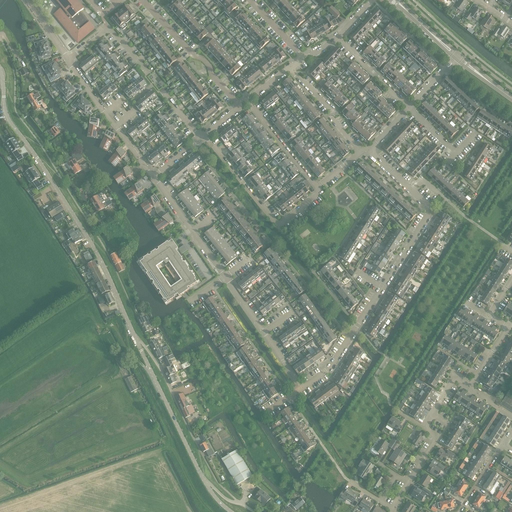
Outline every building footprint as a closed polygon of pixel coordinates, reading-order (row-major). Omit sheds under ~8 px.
[(84,9),(75,0),(56,0),(63,7),(54,14),(78,42),(84,37),(83,36),(85,35),(85,36),(95,28),(81,12),(84,9)] [(172,11),(181,3),(178,0),(172,0),(171,1),(174,3),(173,4),(173,3),(173,4),(172,4),(172,5),(169,7),(169,8),(170,9),(170,10),(171,11),(172,11)] [(229,0),(223,6),(226,10),(227,10),(234,4),(233,3),(231,1),(230,0),(229,0)] [(285,0),(284,0),(277,7),(280,10),(281,11),(289,4),(285,0)] [(450,9),(455,12),(458,9),(462,12),(468,3),(463,0),(460,0),(457,5),(454,3),(450,9)] [(176,15),(184,8),(185,7),(181,3),(172,11),(173,11),(175,14),(176,15)] [(234,4),(227,10),(226,10),(224,12),(230,18),(234,14),(232,12),(233,11),(234,10),(237,7),(236,7),(237,7),(236,6),(236,5),(235,4),(234,4)] [(293,8),(289,4),(281,11),(282,11),(281,11),(282,12),(282,11),(282,12),(282,13),(283,12),(285,15),(293,8)] [(123,11),(131,20),(132,21),(137,17),(133,12),(132,11),(128,6),(127,7),(126,7),(124,9),(124,10),(123,11)] [(88,7),(85,10),(92,19),(96,16),(88,7)] [(285,15),(285,16),(286,16),(286,17),(289,19),(298,11),(294,7),(293,8),(285,15)] [(179,19),(186,12),(186,13),(187,12),(184,8),(176,15),(178,17),(178,18),(179,18),(179,19)] [(473,18),(476,20),(482,12),(476,8),(471,15),(468,13),(465,18),(470,21),(472,19),(473,18)] [(332,15),(334,13),(339,17),(341,15),(334,9),(330,13),(332,15)] [(384,16),(377,10),(374,14),(380,20),(384,16)] [(123,11),(122,12),(122,11),(122,12),(118,15),(126,24),(131,20),(123,11)] [(186,12),(179,19),(182,21),(183,22),(182,22),(183,22),(190,16),(192,14),(189,11),(187,12),(186,13),(186,12)] [(298,11),(289,19),(289,20),(290,21),(293,24),(301,16),(302,15),(298,11)] [(234,14),(230,18),(235,24),(245,15),(242,12),(241,12),(238,14),(238,15),(237,15),(236,16),(234,14)] [(190,16),(183,22),(185,25),(186,26),(194,19),(196,18),(192,14),(190,16)] [(380,20),(374,14),(370,18),(376,24),(380,20)] [(113,19),(117,23),(116,23),(117,23),(118,24),(118,25),(123,31),(128,26),(126,24),(118,15),(113,19)] [(248,19),(247,18),(247,17),(246,16),(245,16),(245,15),(235,24),(239,28),(240,27),(248,19)] [(297,28),(305,21),(301,16),(293,24),(294,25),(296,27),(297,28)] [(325,22),(330,30),(331,29),(331,30),(333,29),(333,28),(334,27),(338,25),(337,24),(337,23),(337,24),(336,23),(336,22),(333,17),(329,19),(325,22)] [(480,26),(482,28),(483,26),(489,30),(495,21),(489,17),(488,19),(485,17),(480,26)] [(376,24),(370,18),(366,22),(372,28),(376,24)] [(186,26),(187,27),(187,28),(188,28),(190,30),(198,23),(194,19),(186,26)] [(240,27),(243,30),(244,30),(251,23),(250,22),(248,19),(240,27)] [(326,32),(327,31),(330,30),(325,22),(324,20),(320,23),(326,32)] [(372,28),(366,22),(362,26),(369,32),(372,28)] [(190,30),(191,31),(193,34),(201,26),(198,23),(190,30)] [(251,23),(244,30),(243,30),(242,31),(246,35),(255,27),(255,26),(254,26),(254,25),(251,23)] [(326,32),(320,23),(316,26),(317,27),(322,35),(324,33),(325,33),(324,33),(325,32),(326,32)] [(396,27),(394,24),(393,25),(391,24),(385,31),(387,33),(385,35),(387,37),(388,35),(389,35),(396,27)] [(141,27),(136,30),(142,37),(143,37),(143,36),(152,30),(149,26),(148,25),(145,28),(145,27),(144,28),(143,28),(143,29),(141,27)] [(193,34),(194,34),(194,35),(197,37),(197,38),(206,29),(202,25),(201,26),(193,34)] [(369,32),(362,26),(359,30),(365,36),(369,32)] [(206,29),(197,38),(200,41),(203,39),(204,39),(203,38),(204,38),(205,38),(204,38),(205,37),(207,39),(211,35),(214,33),(208,27),(206,29)] [(256,28),(255,27),(246,35),(249,39),(258,30),(256,28)] [(317,27),(313,29),(318,37),(319,36),(322,35),(317,27)] [(399,32),(398,30),(399,29),(396,27),(389,35),(393,38),(399,32)] [(497,29),(493,35),(496,37),(498,34),(504,38),(509,31),(503,27),(500,31),(497,29)] [(318,37),(313,29),(312,28),(308,30),(313,40),(314,40),(314,39),(316,38),(317,37),(318,37)] [(152,30),(143,36),(143,37),(147,41),(155,34),(154,33),(152,30)] [(258,30),(249,39),(253,43),(262,34),(260,32),(259,32),(259,31),(258,30)] [(313,40),(308,30),(303,34),(304,35),(303,35),(306,40),(307,40),(308,41),(307,41),(308,42),(308,43),(310,42),(311,41),(311,42),(313,41),(313,40)] [(365,36),(359,30),(355,34),(361,40),(365,36)] [(404,34),(402,32),(401,33),(399,32),(393,38),(396,42),(404,34)] [(158,38),(159,38),(158,38),(158,37),(155,34),(147,41),(145,42),(149,46),(150,45),(159,38),(158,38)] [(262,34),(253,43),(256,46),(265,38),(263,36),(263,35),(262,35),(262,34)] [(361,40),(355,34),(351,38),(357,44),(361,40)] [(407,39),(405,38),(407,36),(404,34),(396,42),(401,46),(407,39)] [(208,50),(209,48),(217,41),(211,35),(207,39),(209,41),(208,42),(207,43),(204,46),(205,46),(208,50)] [(162,43),(162,42),(162,43),(161,42),(161,41),(159,38),(150,45),(154,50),(162,43)] [(256,46),(260,50),(269,42),(268,41),(267,39),(266,39),(266,38),(265,38),(256,46)] [(51,48),(50,45),(48,45),(48,43),(47,43),(46,40),(34,44),(36,49),(39,48),(40,52),(51,48)] [(414,45),(412,44),(413,43),(411,40),(403,48),(407,52),(414,45)] [(110,45),(109,43),(105,46),(101,41),(98,44),(99,47),(96,50),(100,54),(110,45)] [(217,41),(209,48),(208,50),(210,52),(211,53),(217,48),(220,45),(217,41)] [(163,44),(162,43),(163,43),(162,43),(154,50),(157,54),(166,47),(163,44)] [(109,50),(112,48),(110,45),(100,54),(104,59),(111,53),(109,50)] [(220,45),(217,48),(211,53),(214,56),(213,56),(214,56),(214,57),(215,57),(224,49),(220,45)] [(419,48),(416,46),(415,47),(414,45),(407,52),(411,56),(419,48)] [(374,50),(370,46),(363,53),(365,55),(364,56),(366,58),(374,50)] [(166,48),(166,47),(166,48),(166,47),(157,54),(161,59),(169,52),(167,49),(167,48),(167,49),(166,48)] [(40,52),(41,55),(38,56),(40,61),(51,58),(51,55),(50,52),(52,51),(51,48),(40,52)] [(275,53),(281,60),(284,58),(284,57),(285,57),(285,56),(285,55),(284,55),(284,54),(279,48),(274,52),(275,53)] [(344,54),(337,48),(334,52),(340,58),(344,54)] [(421,50),(419,48),(411,56),(415,60),(422,53),(420,51),(421,50)] [(218,61),(227,52),(224,49),(215,57),(217,59),(217,60),(218,60),(218,61)] [(378,54),(374,50),(366,58),(369,61),(370,60),(371,61),(378,54)] [(118,55),(116,52),(113,55),(111,53),(104,59),(108,63),(118,55)] [(173,56),(171,53),(170,53),(170,52),(169,52),(161,59),(165,63),(173,56)] [(218,61),(219,61),(219,62),(222,64),(231,56),(227,52),(218,61)] [(340,58),(334,52),(330,56),(336,62),(340,58)] [(277,63),(278,62),(281,60),(275,53),(272,56),(271,56),(277,63)] [(427,55),(424,53),(423,54),(422,53),(415,60),(419,63),(427,55)] [(382,58),(378,54),(371,61),(373,62),(372,63),(374,66),(382,58)] [(112,68),(119,62),(117,59),(120,57),(118,55),(108,63),(112,68)] [(276,64),(277,63),(277,64),(277,63),(271,56),(272,56),(271,55),(267,58),(273,66),(276,64)] [(429,60),(428,59),(429,58),(427,55),(419,63),(423,67),(429,60)] [(99,63),(93,56),(88,60),(94,67),(99,63)] [(172,65),(172,64),(173,64),(172,64),(173,63),(173,64),(174,63),(177,61),(176,60),(173,56),(165,63),(168,67),(167,68),(169,71),(174,67),(172,65)] [(234,60),(231,56),(222,64),(222,65),(223,66),(225,68),(232,62),(234,60)] [(336,62),(330,56),(326,60),(332,66),(336,62)] [(270,69),(271,68),(271,69),(271,68),(273,66),(267,58),(263,61),(270,69)] [(386,62),(382,58),(374,66),(377,68),(378,67),(379,69),(386,62)] [(94,67),(88,60),(86,62),(85,61),(83,62),(90,70),(94,67)] [(232,62),(225,68),(225,69),(226,69),(226,70),(228,72),(229,72),(235,66),(235,65),(238,63),(234,60),(232,62)] [(332,66),(326,60),(323,64),(322,64),(326,68),(329,70),(332,66)] [(434,63),(432,60),(431,62),(429,60),(423,67),(427,71),(434,63)] [(55,63),(54,64),(53,61),(42,67),(45,72),(47,70),(49,74),(59,68),(57,65),(56,66),(55,63)] [(270,69),(263,61),(259,64),(266,72),(268,70),(269,70),(270,69)] [(90,70),(83,62),(82,63),(82,64),(80,67),(86,74),(90,70)] [(126,64),(124,62),(121,64),(119,62),(112,68),(115,73),(126,64)] [(323,64),(320,62),(316,66),(323,72),(326,68),(322,64),(323,64)] [(187,68),(184,64),(183,63),(180,66),(179,66),(179,67),(178,67),(175,69),(174,67),(169,71),(171,73),(173,71),(177,76),(178,75),(186,68),(187,68)] [(235,65),(235,66),(229,72),(230,73),(232,75),(232,76),(241,67),(238,63),(235,65)] [(437,68),(436,66),(437,65),(434,63),(427,71),(431,75),(437,68)] [(128,66),(126,64),(115,73),(119,77),(127,71),(125,68),(128,66)] [(359,66),(356,64),(355,65),(354,64),(347,70),(351,74),(359,66)] [(393,68),(388,64),(381,72),(383,74),(384,73),(386,75),(393,68)] [(323,72),(316,66),(313,70),(319,76),(323,72)] [(362,71),(360,70),(361,69),(359,66),(351,74),(355,78),(362,71)] [(262,75),(256,67),(252,70),(258,78),(259,78),(260,78),(260,77),(262,75)] [(49,74),(51,77),(48,78),(51,83),(62,77),(60,74),(61,74),(60,72),(61,71),(59,68),(49,74)] [(186,68),(178,75),(182,79),(190,72),(189,71),(186,68)] [(396,72),(393,68),(386,75),(387,76),(386,77),(389,80),(396,72)] [(257,80),(257,79),(258,79),(258,78),(252,70),(248,73),(249,75),(249,74),(255,82),(257,80)] [(319,76),(313,70),(309,74),(315,80),(319,76)] [(367,74),(364,71),(363,72),(362,71),(355,78),(359,82),(367,74)] [(193,77),(194,77),(193,76),(193,75),(192,75),(190,72),(182,79),(185,84),(194,77),(193,77)] [(400,75),(396,72),(389,80),(391,82),(392,81),(394,82),(400,75)] [(255,82),(249,74),(249,75),(245,77),(251,85),(251,84),(251,85),(251,84),(252,84),(252,83),(255,82)] [(370,79),(368,77),(369,76),(367,74),(359,82),(363,86),(370,79)] [(404,79),(400,75),(394,82),(395,84),(394,85),(397,87),(404,79)] [(147,85),(140,77),(136,81),(143,89),(145,88),(144,87),(147,85)] [(195,78),(194,77),(185,84),(189,88),(197,81),(195,78)] [(247,88),(247,87),(250,86),(250,85),(251,85),(245,77),(242,80),(241,80),(247,88)] [(293,83),(289,78),(282,84),(286,88),(293,83)] [(241,79),(236,83),(241,89),(242,90),(243,91),(244,90),(247,88),(241,80),(242,80),(241,79)] [(408,83),(404,79),(397,87),(399,89),(400,88),(402,90),(408,83)] [(451,83),(447,79),(441,85),(446,89),(451,83)] [(66,82),(64,80),(54,88),(58,92),(60,90),(63,93),(71,86),(69,83),(68,84),(66,82)] [(143,89),(136,81),(132,84),(138,92),(141,90),(141,91),(143,89)] [(198,83),(198,82),(198,83),(197,82),(198,82),(197,81),(189,88),(192,92),(201,86),(198,83)] [(117,89),(111,82),(106,85),(113,93),(117,89)] [(333,86),(329,82),(321,90),(324,93),(325,92),(326,93),(333,86)] [(296,87),(293,83),(286,88),(289,92),(296,87)] [(374,87),(372,86),(374,85),(371,83),(363,91),(367,94),(374,87)] [(412,86),(408,83),(402,90),(403,91),(402,92),(405,94),(412,86)] [(455,86),(451,83),(446,89),(449,92),(455,86)] [(138,92),(132,84),(128,88),(135,96),(137,95),(136,94),(138,92)] [(113,93),(106,85),(102,89),(109,97),(111,96),(110,95),(113,93)] [(63,93),(65,96),(63,98),(66,102),(76,94),(74,92),(75,91),(73,89),(74,88),(71,86),(63,93)] [(204,90),(202,87),(201,86),(192,92),(196,97),(204,90)] [(337,90),(333,86),(326,93),(328,94),(326,96),(329,98),(337,90)] [(416,90),(412,86),(405,94),(407,97),(408,96),(410,97),(416,90)] [(459,90),(455,86),(449,92),(453,96),(459,90)] [(300,91),(296,87),(289,92),(293,96),(300,91)] [(379,90),(376,88),(375,89),(374,87),(367,94),(371,98),(379,90)] [(135,96),(128,88),(123,91),(130,99),(132,97),(133,98),(135,96)] [(109,97),(102,89),(98,92),(104,100),(107,98),(108,99),(109,97)] [(200,102),(208,95),(207,94),(206,91),(205,91),(205,90),(204,90),(196,97),(200,102)] [(341,94),(337,90),(329,98),(331,100),(332,99),(334,101),(341,94)] [(380,97),(382,95),(380,94),(381,92),(379,90),(371,98),(369,100),(373,103),(373,104),(380,97)] [(463,94),(459,90),(453,96),(457,100),(463,94)] [(159,99),(152,91),(150,94),(149,93),(147,94),(154,103),(159,99)] [(303,95),(300,91),(293,96),(296,101),(303,95)] [(279,99),(274,92),(269,96),(275,103),(279,99)] [(36,99),(40,97),(38,93),(34,96),(33,94),(27,97),(31,104),(37,101),(36,99)] [(154,103),(147,94),(145,95),(146,96),(144,98),(150,106),(154,103)] [(344,97),(341,94),(334,101),(335,102),(334,103),(337,105),(344,97)] [(467,97),(463,94),(457,100),(461,104),(467,97)] [(306,99),(303,95),(296,101),(300,105),(306,99)] [(275,103),(269,96),(265,99),(271,106),(275,103)] [(87,101),(84,99),(84,100),(81,98),(81,99),(79,97),(71,107),(75,110),(77,108),(80,110),(87,101)] [(349,101),(344,97),(337,105),(339,108),(340,107),(342,108),(349,101)] [(381,98),(380,97),(373,104),(373,103),(373,104),(377,108),(385,100),(382,97),(381,98)] [(471,101),(467,97),(461,104),(465,107),(471,101)] [(150,106),(144,98),(141,100),(140,99),(139,101),(146,109),(150,106)] [(222,108),(223,107),(222,106),(221,105),(222,104),(218,99),(217,100),(216,99),(211,103),(218,111),(222,108)] [(271,106),(265,99),(261,103),(266,110),(271,106)] [(310,104),(306,99),(300,105),(303,109),(310,104)] [(44,108),(47,107),(43,100),(40,101),(40,102),(38,103),(37,101),(31,104),(35,111),(41,108),(40,106),(42,105),(44,108)] [(388,104),(386,103),(387,102),(385,100),(377,108),(381,111),(388,104)] [(81,115),(85,118),(93,108),(91,107),(91,106),(89,104),(90,103),(87,101),(80,110),(83,112),(81,115)] [(146,109),(139,101),(137,102),(138,103),(135,106),(142,113),(146,109)] [(475,105),(471,101),(465,107),(469,111),(475,105)] [(430,105),(426,102),(420,108),(424,112),(430,105)] [(214,114),(215,114),(215,113),(216,113),(218,111),(211,103),(208,106),(208,107),(209,107),(214,114)] [(313,108),(310,104),(303,109),(306,113),(313,108)] [(353,110),(355,108),(351,104),(342,113),(344,114),(343,115),(345,118),(353,110)] [(393,107),(390,105),(389,106),(388,104),(381,111),(385,115),(393,107)] [(434,109),(430,105),(424,112),(428,115),(434,109)] [(473,115),(479,109),(475,105),(469,111),(473,115)] [(211,117),(212,116),(214,114),(209,107),(208,107),(205,110),(211,117)] [(396,112),(394,111),(395,109),(393,107),(385,115),(389,119),(396,112)] [(317,112),(313,108),(306,113),(310,118),(317,112)] [(204,109),(200,112),(201,113),(207,120),(209,118),(210,118),(209,118),(210,117),(211,117),(205,110),(204,109)] [(438,113),(434,109),(428,115),(432,119),(438,113)] [(357,113),(353,110),(345,118),(348,120),(349,119),(350,120),(357,113)] [(486,113),(482,110),(477,118),(482,121),(486,113)] [(313,122),(320,116),(317,112),(310,118),(308,119),(312,123),(313,122)] [(207,120),(201,113),(198,116),(196,117),(199,122),(200,121),(201,122),(200,122),(201,122),(201,123),(202,124),(203,123),(204,123),(204,122),(205,123),(206,121),(207,120)] [(359,119),(361,117),(357,113),(350,120),(352,122),(351,123),(353,125),(359,119)] [(442,117),(438,113),(432,119),(436,123),(442,117)] [(491,116),(486,113),(482,121),(486,124),(491,116)] [(168,116),(167,114),(163,117),(161,114),(154,120),(158,125),(168,116)] [(254,117),(253,116),(252,116),(250,114),(245,117),(243,114),(236,120),(239,123),(242,120),(245,124),(254,117)] [(282,119),(278,115),(271,120),(275,125),(282,119)] [(162,130),(169,124),(167,121),(170,118),(168,116),(158,125),(162,130)] [(495,119),(491,116),(486,124),(491,126),(495,119)] [(256,122),(254,120),(255,119),(254,117),(245,124),(249,128),(256,122)] [(445,120),(442,117),(436,123),(440,126),(445,120)] [(98,128),(99,122),(98,121),(98,120),(91,119),(90,124),(88,135),(96,137),(98,128)] [(151,126),(144,119),(142,121),(141,120),(139,121),(146,130),(151,126)] [(285,123),(282,119),(275,125),(278,129),(285,123)] [(326,123),(322,119),(316,125),(319,129),(326,123)] [(359,119),(353,125),(352,126),(354,128),(353,129),(355,131),(363,123),(359,119)] [(500,122),(495,119),(491,126),(495,129),(500,122)] [(449,124),(445,120),(440,126),(444,130),(449,124)] [(60,125),(57,121),(53,124),(54,126),(55,127),(51,131),(55,137),(60,133),(57,129),(58,128),(57,127),(60,125)] [(146,130),(139,121),(137,123),(138,124),(136,126),(142,133),(146,130)] [(260,125),(259,123),(258,124),(256,122),(249,128),(252,132),(260,125)] [(417,128),(411,122),(407,126),(413,132),(417,128)] [(505,125),(500,122),(495,129),(500,132),(505,125)] [(176,126),(174,123),(171,126),(169,124),(162,130),(165,134),(176,126)] [(288,128),(285,123),(278,129),(282,133),(288,128)] [(329,127),(326,123),(319,129),(317,131),(320,135),(322,133),(329,127)] [(367,127),(363,123),(355,131),(358,133),(359,132),(360,134),(367,127)] [(453,128),(449,124),(444,130),(447,134),(453,128)] [(263,130),(261,128),(262,127),(260,125),(252,132),(255,136),(263,130)] [(509,128),(505,125),(500,132),(504,135),(509,128)] [(142,133),(136,126),(133,128),(133,127),(131,128),(138,137),(142,133)] [(169,139),(177,133),(175,130),(178,128),(176,126),(165,134),(169,139)] [(238,133),(232,126),(227,129),(234,137),(238,133)] [(413,132),(407,126),(403,130),(409,136),(413,132)] [(333,132),(329,127),(322,133),(326,137),(333,132)] [(370,130),(367,127),(360,134),(362,135),(360,136),(363,138),(370,130)] [(138,137),(131,128),(129,130),(130,131),(127,133),(134,140),(138,137)] [(292,132),(288,128),(282,133),(285,137),(292,132)] [(376,132),(372,128),(370,130),(363,138),(365,141),(366,140),(368,141),(376,132)] [(457,132),(453,128),(447,134),(452,138),(457,132)] [(234,137),(227,129),(225,131),(224,130),(222,132),(229,140),(234,137)] [(258,140),(267,133),(266,131),(264,132),(263,130),(255,136),(258,140)] [(409,136),(403,130),(399,134),(406,140),(409,136)] [(112,142),(115,136),(114,136),(113,135),(114,135),(107,132),(105,136),(101,147),(108,150),(112,142)] [(229,140),(222,132),(221,133),(222,134),(219,136),(225,144),(229,140)] [(295,136),(292,132),(285,137),(289,142),(295,136)] [(336,136),(333,132),(326,137),(329,141),(336,136)] [(183,135),(182,133),(179,135),(177,133),(169,139),(173,144),(183,135)] [(269,138),(267,136),(268,135),(267,133),(258,140),(261,144),(269,138)] [(406,140),(399,134),(396,138),(402,144),(406,140)] [(185,137),(183,135),(173,144),(177,148),(184,142),(182,140),(185,137)] [(340,140),(336,136),(329,141),(333,146),(340,140)] [(301,143),(304,141),(300,137),(298,139),(291,144),(294,149),(301,143)] [(265,148),(273,141),(272,139),(271,140),(269,138),(261,144),(265,148)] [(402,144),(396,138),(392,142),(398,147),(402,144)] [(6,144),(7,144),(13,153),(13,154),(17,160),(18,162),(19,162),(24,159),(21,155),(20,156),(17,151),(20,149),(20,148),(20,149),(14,139),(6,144)] [(343,144),(340,140),(333,146),(336,150),(343,144)] [(276,146),(274,144),(275,143),(273,141),(265,148),(268,152),(276,146)] [(398,147),(392,142),(388,146),(394,151),(398,147)] [(305,147),(301,143),(294,149),(298,153),(305,147)] [(346,149),(343,144),(336,150),(340,154),(346,149)] [(440,150),(434,144),(430,148),(436,154),(440,150)] [(489,154),(492,149),(485,144),(482,149),(489,154)] [(170,152),(164,145),(160,148),(167,157),(168,155),(168,154),(170,152)] [(268,152),(271,156),(277,151),(280,149),(278,147),(277,148),(276,146),(268,152)] [(307,146),(305,147),(298,153),(301,157),(308,152),(310,150),(307,146)] [(394,151),(388,146),(384,150),(391,155),(394,151)] [(123,158),(126,163),(130,160),(126,155),(126,154),(125,153),(120,148),(117,152),(110,161),(116,166),(122,159),(123,158)] [(167,157),(160,148),(155,151),(162,159),(164,157),(165,158),(167,157)] [(436,154),(430,148),(426,152),(433,158),(436,154)] [(239,154),(236,149),(228,156),(230,158),(229,159),(231,161),(239,154)] [(350,153),(346,149),(340,154),(343,158),(350,153)] [(489,154),(482,149),(479,154),(486,158),(489,154)] [(162,159),(155,151),(151,155),(158,164),(160,162),(159,161),(162,159)] [(77,162),(83,159),(78,152),(72,156),(75,160),(68,164),(71,169),(79,165),(77,162)] [(311,156),(308,152),(301,157),(305,161),(311,156)] [(433,158),(426,152),(423,156),(429,162),(433,158)] [(203,162),(197,155),(195,157),(192,153),(190,155),(199,166),(203,162)] [(286,158),(284,156),(285,155),(283,153),(275,160),(278,165),(286,158)] [(235,164),(243,158),(239,154),(231,161),(232,162),(233,162),(235,164)] [(486,158),(479,154),(476,158),(483,163),(486,158)] [(158,164),(151,155),(147,158),(153,166),(156,164),(156,165),(158,164)] [(199,166),(190,155),(188,157),(190,160),(188,162),(194,170),(199,166)] [(315,160),(311,156),(305,161),(308,166),(315,160)] [(429,162),(423,156),(419,160),(425,166),(429,162)] [(246,162),(243,158),(235,164),(237,167),(236,167),(238,169),(246,162)] [(281,168),(290,161),(289,160),(287,161),(286,158),(278,165),(281,168)] [(483,163),(476,158),(473,163),(481,167),(483,163)] [(318,164),(315,160),(308,166),(311,170),(318,164)] [(425,166),(419,160),(415,164),(421,169),(425,166)] [(188,162),(185,164),(183,161),(181,163),(189,173),(194,170),(188,162)] [(292,166),(290,164),(291,163),(290,161),(281,168),(284,172),(292,166)] [(250,166),(246,162),(238,169),(239,171),(240,170),(242,173),(250,166)] [(189,173),(181,163),(178,165),(181,168),(179,170),(185,177),(189,173)] [(365,167),(361,163),(355,170),(359,173),(365,167)] [(481,167),(473,163),(470,167),(478,172),(481,167)] [(83,166),(82,165),(81,165),(80,164),(79,165),(71,169),(75,175),(82,171),(83,170),(85,174),(90,171),(85,164),(83,166)] [(322,168),(318,164),(311,170),(315,174),(322,168)] [(421,169),(415,164),(411,167),(418,173),(421,169)] [(253,171),(250,166),(242,173),(244,175),(243,176),(245,178),(253,171)] [(296,169),(295,168),(294,168),(292,166),(284,172),(288,176),(296,169)] [(135,179),(132,175),(131,173),(132,173),(128,167),(124,170),(115,177),(120,183),(127,178),(127,179),(128,178),(131,182),(135,179)] [(369,170),(365,167),(359,173),(363,177),(369,170)] [(418,173),(411,167),(408,172),(414,177),(418,173)] [(478,172),(470,167),(468,172),(475,176),(478,172)] [(34,168),(33,168),(26,173),(33,183),(32,183),(33,183),(36,187),(38,191),(39,191),(44,187),(44,188),(44,187),(42,184),(41,184),(42,184),(41,185),(37,180),(40,178),(37,175),(38,174),(36,172),(33,168),(34,168)] [(325,173),(322,168),(315,174),(318,178),(325,173)] [(438,172),(434,168),(428,174),(432,178),(438,172)] [(179,170),(176,172),(174,169),(171,170),(180,181),(185,177),(179,170)] [(299,174),(297,172),(298,171),(296,169),(288,176),(291,181),(299,174)] [(180,181),(171,170),(169,172),(172,175),(169,177),(170,179),(168,181),(173,187),(180,181)] [(211,177),(210,175),(212,173),(210,170),(199,179),(202,184),(211,177)] [(373,174),(369,170),(363,177),(367,181),(373,174)] [(442,176),(438,172),(432,178),(436,182),(442,176)] [(475,176),(468,172),(465,176),(472,181),(475,176)] [(377,178),(373,174),(367,181),(371,185),(377,178)] [(260,179),(257,175),(248,182),(250,184),(251,183),(252,185),(260,179)] [(217,179),(215,176),(213,178),(211,177),(202,184),(206,188),(217,179)] [(446,179),(442,176),(436,182),(440,186),(446,179)] [(381,181),(377,178),(371,185),(374,188),(381,181)] [(218,185),(217,183),(219,181),(217,179),(206,188),(209,192),(218,185)] [(263,183),(260,179),(252,185),(254,187),(253,188),(255,190),(263,183)] [(450,183),(446,179),(440,186),(444,189),(450,183)] [(307,189),(310,187),(305,181),(302,183),(301,183),(298,186),(299,188),(306,196),(308,195),(306,193),(309,191),(307,189)] [(385,185),(381,181),(374,188),(378,192),(385,185)] [(143,191),(143,189),(139,183),(135,186),(126,193),(131,199),(138,194),(138,195),(143,191)] [(267,187),(263,183),(255,190),(256,192),(257,191),(259,193),(267,187)] [(453,187),(450,183),(444,189),(448,193),(453,187)] [(224,187),(222,185),(220,187),(218,185),(209,192),(213,196),(224,187)] [(389,189),(385,185),(378,192),(382,196),(389,189)] [(226,190),(224,187),(213,196),(216,201),(225,194),(224,192),(226,190)] [(270,191),(267,187),(259,193),(261,195),(260,196),(261,198),(270,191)] [(457,191),(453,187),(448,193),(451,197),(457,191)] [(306,196),(299,188),(295,191),(300,198),(303,196),(305,198),(306,196)] [(190,193),(187,189),(175,198),(177,201),(180,199),(181,201),(190,193)] [(393,193),(389,189),(382,196),(386,199),(393,193)] [(273,195),(270,191),(261,198),(262,200),(263,199),(265,201),(273,195)] [(300,198),(295,191),(291,195),(298,203),(299,202),(298,200),(300,198)] [(461,194),(457,191),(451,197),(455,201),(461,194)] [(194,198),(190,193),(181,201),(183,202),(180,205),(182,207),(194,198)] [(397,196),(393,193),(386,199),(390,203),(397,196)] [(101,194),(90,200),(94,206),(101,202),(104,200),(102,197),(101,194)] [(465,198),(461,194),(455,201),(459,204),(465,198)] [(298,203),(291,195),(287,198),(292,205),(295,203),(296,204),(298,203)] [(159,202),(155,196),(151,199),(142,205),(147,212),(154,207),(157,214),(163,209),(159,203),(159,202)] [(401,200),(397,196),(390,203),(394,207),(401,200)] [(197,202),(194,198),(182,207),(184,209),(187,207),(188,209),(197,202)] [(292,205),(287,198),(282,201),(289,210),(291,209),(289,207),(292,205)] [(469,202),(465,198),(459,204),(463,208),(469,202)] [(228,204),(225,200),(218,206),(221,210),(228,204)] [(404,204),(401,200),(394,207),(398,211),(404,204)] [(289,210),(282,201),(278,205),(277,203),(274,206),(279,212),(282,210),(284,212),(286,209),(288,211),(289,210)] [(49,220),(65,211),(59,202),(44,212),(49,220)] [(94,206),(98,212),(108,206),(106,203),(103,205),(101,202),(94,206)] [(201,206),(197,202),(188,209),(190,211),(187,213),(189,215),(201,206)] [(232,208),(228,204),(221,210),(225,214),(232,208)] [(408,208),(404,204),(398,211),(402,214),(408,208)] [(369,209),(368,211),(377,216),(380,212),(382,210),(377,205),(375,208),(373,207),(371,210),(369,209)] [(204,210),(201,206),(189,215),(191,218),(194,216),(195,218),(204,210)] [(235,213),(232,208),(225,214),(228,218),(235,213)] [(412,211),(408,208),(402,214),(406,218),(412,211)] [(173,222),(169,216),(168,215),(163,209),(157,214),(163,219),(155,224),(160,231),(169,224),(169,225),(173,222)] [(377,216),(368,211),(367,212),(369,213),(367,216),(374,221),(377,216)] [(416,215),(412,211),(406,218),(410,222),(416,215)] [(441,219),(447,223),(450,219),(451,220),(452,219),(440,211),(439,214),(441,215),(442,215),(443,215),(441,219)] [(239,217),(235,213),(228,218),(231,223),(239,217)] [(374,221),(367,216),(365,219),(363,218),(363,220),(371,225),(374,221)] [(242,221),(239,217),(231,223),(235,227),(242,221)] [(447,223),(441,219),(439,222),(438,221),(438,220),(436,219),(434,221),(445,228),(446,227),(445,227),(447,223)] [(371,225),(363,220),(362,221),(363,222),(361,225),(368,230),(371,225)] [(246,225),(242,221),(235,227),(238,231),(246,225)] [(445,228),(434,221),(433,223),(435,225),(436,224),(437,225),(434,228),(441,233),(444,229),(445,229),(445,228)] [(249,229),(246,225),(238,231),(242,235),(249,229)] [(368,230),(361,225),(359,228),(358,227),(357,229),(365,234),(368,230)] [(217,231),(214,227),(205,234),(206,236),(204,238),(206,241),(217,231)] [(441,233),(434,228),(432,231),(431,230),(429,229),(428,231),(440,239),(439,238),(440,237),(439,236),(441,233)] [(252,234),(249,229),(242,235),(245,240),(252,234)] [(365,234),(357,229),(356,230),(358,231),(356,235),(362,239),(365,234)] [(405,238),(403,237),(405,234),(398,229),(395,234),(404,240),(405,238)] [(69,233),(66,235),(69,240),(72,238),(80,234),(78,230),(75,232),(74,230),(69,233)] [(221,236),(217,231),(206,241),(208,243),(210,241),(212,243),(221,236)] [(440,239),(428,231),(427,233),(428,234),(430,234),(428,238),(435,242),(437,243),(440,239)] [(69,240),(64,243),(71,254),(73,253),(69,246),(70,243),(73,241),(75,244),(81,241),(80,239),(82,237),(80,234),(72,238),(69,240)] [(256,238),(252,234),(245,240),(248,244),(256,238)] [(404,240),(395,234),(392,239),(399,243),(401,240),(403,241),(404,240)] [(362,239),(356,235),(354,238),(352,237),(351,238),(359,244),(362,239)] [(224,240),(221,236),(212,243),(213,245),(210,247),(212,249),(224,240)] [(259,242),(256,238),(248,244),(252,248),(259,242)] [(359,244),(351,238),(350,240),(352,241),(350,244),(357,248),(359,244)] [(435,242),(428,238),(426,241),(425,241),(425,240),(423,238),(422,240),(433,247),(434,247),(433,246),(435,242)] [(399,243),(392,239),(389,243),(398,249),(399,247),(397,246),(399,243)] [(189,268),(178,275),(182,281),(171,288),(157,267),(167,260),(168,261),(170,263),(169,263),(178,275),(189,268),(185,262),(184,263),(182,260),(183,260),(176,250),(178,249),(172,240),(171,240),(140,261),(148,273),(147,274),(152,281),(152,280),(154,283),(153,284),(158,291),(159,290),(161,293),(160,293),(165,300),(166,300),(168,303),(175,297),(178,294),(180,296),(189,290),(188,289),(197,283),(195,280),(196,279),(189,268)] [(227,244),(224,240),(212,249),(214,251),(217,249),(218,251),(227,244)] [(433,247),(422,240),(420,242),(422,244),(423,246),(422,247),(429,252),(432,253),(435,249),(433,247)] [(263,246),(259,242),(252,248),(255,252),(263,246)] [(398,249),(389,243),(386,248),(393,252),(395,249),(397,250),(398,249)] [(231,248),(227,244),(218,251),(220,253),(217,255),(219,257),(231,248)] [(357,248),(350,244),(348,247),(346,246),(345,247),(354,253),(357,248)] [(354,253),(345,247),(344,249),(346,250),(344,253),(351,257),(354,253)] [(429,252),(422,247),(421,249),(419,248),(419,249),(417,248),(416,250),(427,257),(427,256),(429,252)] [(234,252),(231,248),(219,257),(221,260),(224,258),(225,260),(234,252)] [(274,253),(271,248),(264,254),(263,255),(267,259),(266,259),(274,253)] [(393,252),(386,248),(383,252),(392,258),(393,256),(391,255),(393,252)] [(88,251),(83,254),(84,256),(87,262),(93,259),(89,253),(88,251)] [(125,270),(118,256),(121,255),(120,252),(111,256),(119,273),(125,270)] [(225,260),(227,261),(224,263),(226,266),(238,257),(234,252),(225,260)] [(392,258),(383,252),(381,257),(387,261),(389,258),(391,259),(392,258)] [(427,260),(415,252),(413,254),(415,255),(416,255),(417,256),(415,259),(422,263),(424,265),(427,260)] [(278,257),(274,253),(266,259),(270,263),(271,262),(278,257)] [(351,257),(344,253),(342,256),(340,255),(339,256),(348,262),(351,257)] [(281,261),(278,257),(271,262),(275,266),(281,261)] [(387,261),(381,257),(378,261),(386,267),(387,265),(386,264),(387,261)] [(419,269),(421,270),(424,265),(422,263),(415,259),(413,262),(412,262),(412,261),(410,259),(408,262),(419,269)] [(511,266),(511,262),(506,259),(503,264),(511,269),(511,268),(511,266)] [(284,265),(281,261),(275,266),(278,271),(284,265)] [(386,267),(378,261),(375,266),(382,270),(384,267),(385,268),(386,267)] [(97,267),(95,262),(87,266),(90,271),(97,267)] [(419,269),(408,262),(407,264),(409,265),(410,265),(411,265),(409,269),(415,273),(418,269),(419,270),(419,269)] [(511,269),(503,264),(500,269),(508,273),(509,271),(510,271),(511,269)] [(288,270),(284,265),(278,271),(281,275),(288,270)] [(331,270),(327,266),(319,272),(320,274),(322,272),(324,275),(331,270)] [(382,270),(375,266),(372,271),(380,276),(381,275),(380,273),(382,270)] [(90,271),(92,275),(100,271),(97,267),(90,271)] [(265,274),(260,267),(255,271),(260,277),(265,274)] [(415,273),(409,269),(406,272),(406,271),(405,270),(403,269),(402,271),(413,278),(414,277),(413,277),(415,273)] [(508,273),(500,269),(498,273),(506,278),(507,276),(506,276),(508,273)] [(291,274),(288,270),(281,275),(285,279),(291,274)] [(334,274),(331,270),(324,275),(327,278),(325,279),(326,281),(334,274)] [(102,276),(100,271),(92,275),(95,280),(102,276)] [(260,277),(255,271),(251,274),(256,281),(260,277)] [(413,278),(402,271),(401,273),(403,275),(404,274),(405,275),(402,278),(411,284),(409,282),(412,279),(413,279),(413,278)] [(506,278),(498,273),(495,278),(502,282),(503,280),(504,280),(506,278)] [(256,281),(251,274),(247,278),(252,284),(256,281)] [(295,278),(291,274),(285,279),(288,283),(295,278)] [(338,278),(334,274),(326,281),(327,282),(329,281),(331,284),(338,278)] [(105,281),(102,276),(95,280),(97,285),(105,281)] [(252,284),(247,278),(243,281),(249,289),(248,287),(252,284)] [(298,282),(295,278),(288,283),(292,288),(298,282)] [(341,283),(338,278),(331,284),(333,286),(332,288),(333,289),(341,283)] [(411,284),(402,278),(400,281),(399,280),(397,279),(396,281),(408,289),(411,284)] [(502,282),(495,278),(492,283),(500,288),(501,286),(500,285),(502,282)] [(97,285),(99,290),(107,286),(105,281),(97,285)] [(249,289),(243,281),(238,285),(243,291),(245,293),(249,289)] [(408,289),(396,281),(395,283),(397,284),(398,284),(396,288),(405,293),(408,289)] [(301,287),(298,282),(292,288),(295,292),(301,287)] [(338,292),(344,287),(341,283),(333,289),(334,290),(336,289),(338,292)] [(500,288),(492,283),(489,287),(496,292),(497,289),(499,290),(500,288)] [(99,290),(102,295),(110,291),(107,286),(99,290)] [(305,291),(301,287),(295,292),(298,296),(305,291)] [(340,297),(348,291),(344,287),(338,292),(340,295),(339,296),(340,297)] [(496,292),(489,287),(486,292),(494,297),(495,295),(494,294),(496,292)] [(405,293),(396,288),(394,291),(393,291),(393,289),(391,288),(390,291),(401,298),(402,298),(405,293)] [(351,295),(348,291),(340,297),(341,299),(342,298),(345,300),(351,295)] [(285,299),(280,292),(275,296),(280,302),(285,299)] [(400,299),(389,292),(387,295),(389,296),(390,296),(391,296),(389,299),(396,304),(398,300),(399,300),(400,299)] [(494,297),(486,292),(483,296),(490,301),(492,298),(493,299),(494,297)] [(105,296),(109,305),(115,302),(111,294),(105,296)] [(215,298),(217,297),(215,295),(203,303),(206,308),(215,302),(213,299),(214,298),(215,298)] [(309,299),(305,295),(299,299),(302,304),(309,299)] [(354,299),(351,295),(345,300),(347,303),(345,305),(346,306),(354,299)] [(98,299),(97,300),(99,305),(101,304),(101,305),(106,303),(103,298),(102,296),(98,298),(98,299)] [(280,302),(275,296),(273,298),(271,296),(270,297),(276,306),(280,302)] [(490,301),(483,296),(480,301),(488,306),(489,304),(488,303),(490,301)] [(276,306),(270,297),(265,301),(267,303),(272,309),(276,306)] [(305,308),(312,304),(309,299),(302,304),(305,308)] [(358,304),(354,299),(346,306),(348,307),(349,306),(352,309),(358,304)] [(396,304),(389,299),(387,303),(386,302),(386,301),(384,300),(382,302),(393,309),(394,308),(393,308),(396,304)] [(211,312),(222,304),(221,302),(219,304),(218,305),(215,302),(206,308),(209,313),(211,312)] [(393,309),(382,302),(381,304),(383,305),(384,305),(385,306),(383,309),(389,313),(392,309),(393,310),(393,309)] [(272,309),(267,303),(263,306),(268,312),(272,309)] [(222,311),(220,308),(221,308),(223,306),(222,304),(211,312),(212,313),(213,312),(215,316),(222,311)] [(263,306),(261,304),(259,305),(261,308),(258,310),(264,316),(268,312),(263,306)] [(315,308),(312,304),(305,308),(308,313),(315,308)] [(511,308),(511,305),(508,304),(503,312),(505,314),(506,313),(508,314),(511,308)] [(311,317),(318,312),(315,308),(308,313),(311,317)] [(389,313),(383,309),(380,312),(380,311),(377,309),(376,312),(388,319),(387,319),(388,318),(387,317),(389,313)] [(468,310),(466,309),(464,312),(461,310),(456,318),(461,321),(468,310)] [(470,316),(468,315),(470,311),(468,310),(461,321),(466,324),(470,316)] [(228,314),(227,312),(225,313),(225,314),(224,315),(222,311),(215,316),(218,320),(217,320),(218,321),(228,314)] [(321,317),(318,312),(311,317),(314,322),(321,317)] [(388,319),(376,312),(375,314),(377,315),(378,315),(379,315),(376,319),(386,324),(388,320),(388,319)] [(144,320),(143,317),(144,317),(143,314),(140,315),(140,317),(138,318),(141,325),(149,322),(148,319),(144,320)] [(228,314),(218,321),(218,322),(219,321),(222,325),(228,321),(227,319),(229,318),(228,317),(230,316),(228,314)] [(477,316),(475,314),(473,318),(470,316),(466,324),(470,327),(477,316)] [(479,322),(477,320),(479,317),(477,316),(470,327),(475,329),(479,322)] [(324,321),(321,317),(314,322),(317,326),(324,321)] [(386,324),(376,319),(374,322),(374,321),(373,320),(371,319),(370,321),(381,328),(382,329),(386,324)] [(486,322),(484,320),(482,324),(479,322),(475,329),(479,332),(486,322)] [(147,327),(152,324),(150,321),(149,322),(141,325),(145,333),(147,332),(148,334),(151,332),(150,329),(149,330),(147,327)] [(231,324),(228,321),(222,325),(224,329),(224,330),(224,331),(235,323),(234,321),(232,323),(231,324)] [(327,326),(324,321),(317,326),(316,327),(319,332),(327,326)] [(370,328),(377,333),(379,334),(382,329),(381,328),(370,321),(369,323),(371,325),(372,324),(372,325),(370,328)] [(489,328),(486,326),(488,323),(486,322),(479,332),(484,335),(489,328)] [(226,337),(235,330),(233,327),(234,327),(236,325),(235,323),(224,331),(225,332),(226,331),(228,335),(226,336),(226,337)] [(306,330),(302,323),(297,326),(303,335),(308,332),(306,330)] [(303,335),(297,326),(293,329),(299,338),(303,335)] [(330,330),(327,326),(319,332),(322,336),(324,335),(330,330)] [(495,327),(493,326),(491,329),(489,328),(484,335),(488,338),(495,327)] [(498,334),(495,332),(497,329),(495,327),(488,338),(493,341),(498,334)] [(365,329),(364,331),(375,338),(375,337),(377,333),(370,328),(369,331),(367,330),(365,329)] [(299,338),(293,329),(288,332),(294,341),(299,338)] [(241,333),(240,331),(238,332),(238,333),(237,334),(235,330),(226,337),(229,341),(241,333)] [(333,335),(330,330),(324,335),(327,340),(333,335)] [(294,341),(288,332),(284,335),(290,344),(294,341)] [(241,340),(239,337),(240,336),(241,336),(243,335),(241,333),(229,341),(232,346),(233,346),(241,340)] [(290,344),(284,335),(279,339),(284,345),(283,346),(284,348),(290,344)] [(333,335),(327,340),(330,344),(331,346),(333,344),(332,343),(337,339),(333,335)] [(450,338),(446,335),(440,344),(442,345),(443,344),(446,345),(450,338)] [(455,341),(450,338),(446,345),(448,347),(447,348),(449,349),(455,341)] [(162,349),(157,340),(155,341),(155,343),(151,345),(155,352),(162,349)] [(236,351),(248,342),(246,340),(244,341),(244,342),(243,343),(241,340),(233,346),(236,351)] [(459,344),(455,341),(449,349),(451,351),(452,349),(455,351),(459,344)] [(464,347),(459,344),(455,351),(457,353),(457,354),(459,355),(464,347)] [(238,352),(236,353),(240,358),(242,356),(249,352),(247,350),(248,349),(248,348),(250,347),(249,345),(238,352)] [(357,349),(354,347),(352,349),(354,350),(355,350),(356,351),(354,354),(361,358),(363,354),(364,355),(365,354),(361,352),(362,350),(358,347),(357,349)] [(469,350),(464,347),(459,355),(461,356),(461,355),(464,357),(469,350)] [(165,356),(162,349),(155,352),(158,359),(163,357),(165,356)] [(325,356),(320,349),(315,352),(320,359),(325,356)] [(473,352),(469,350),(464,357),(466,359),(466,360),(468,361),(473,352)] [(243,363),(255,354),(254,352),(252,354),(252,355),(251,355),(249,352),(242,356),(240,358),(243,363)] [(320,359),(315,352),(311,355),(316,362),(320,359)] [(478,355),(473,352),(468,361),(469,362),(470,361),(473,363),(478,355)] [(511,358),(511,356),(506,352),(504,355),(503,354),(501,356),(510,361),(511,358)] [(246,367),(255,361),(253,358),(254,358),(255,358),(257,356),(255,354),(243,363),(246,367)] [(361,358),(354,354),(352,357),(351,357),(351,356),(349,354),(347,356),(360,364),(359,363),(358,362),(361,358)] [(316,362),(311,355),(307,359),(311,365),(316,362)] [(360,364),(347,356),(346,359),(348,360),(349,360),(350,360),(348,363),(357,369),(360,364)] [(454,361),(446,356),(443,360),(450,365),(451,362),(452,363),(454,361)] [(510,361),(501,356),(500,358),(501,359),(500,361),(500,362),(506,365),(506,366),(507,366),(510,361)] [(311,365),(307,359),(302,362),(307,368),(311,365)] [(450,365),(443,360),(440,365),(448,370),(449,368),(448,367),(450,365)] [(262,364),(260,362),(258,363),(258,364),(257,365),(255,361),(246,367),(250,372),(251,371),(262,364)] [(503,370),(506,372),(509,367),(507,366),(506,366),(506,365),(500,362),(500,361),(499,361),(497,363),(496,363),(494,365),(503,370)] [(298,365),(296,362),(291,366),(298,375),(302,371),(298,365)] [(307,368),(302,362),(298,365),(302,371),(307,368)] [(357,369),(348,363),(346,367),(345,366),(345,365),(343,364),(341,366),(354,374),(357,369)] [(262,371),(259,367),(260,367),(261,367),(263,366),(262,364),(251,371),(251,372),(252,371),(255,375),(262,371)] [(172,375),(174,374),(177,373),(173,365),(168,368),(164,370),(167,377),(172,375)] [(448,370),(440,365),(437,370),(444,374),(445,371),(447,372),(448,370)] [(503,370),(494,365),(493,367),(494,367),(493,370),(500,375),(503,370)] [(354,374),(341,366),(340,368),(342,370),(343,369),(344,370),(342,373),(350,379),(354,374)] [(444,374),(437,370),(434,374),(442,379),(443,377),(442,377),(444,374)] [(500,375),(493,370),(491,373),(490,372),(489,374),(497,379),(500,375)] [(264,374),(262,371),(255,375),(258,379),(257,380),(268,373),(267,371),(265,372),(265,373),(264,374)] [(261,385),(268,380),(266,377),(267,376),(268,377),(270,375),(268,373),(257,380),(258,381),(259,381),(261,385)] [(342,373),(339,376),(338,375),(336,374),(335,376),(348,384),(347,383),(350,379),(342,373)] [(175,379),(176,378),(174,374),(172,375),(167,377),(171,385),(175,383),(175,382),(177,382),(175,379)] [(442,379),(434,374),(431,379),(438,383),(440,381),(441,381),(442,379)] [(497,379),(489,374),(487,376),(488,376),(487,379),(494,384),(497,379)] [(335,376),(334,378),(336,379),(337,379),(335,383),(345,389),(348,384),(335,376)] [(131,392),(138,389),(131,377),(125,380),(131,392)] [(438,383),(431,379),(428,383),(436,389),(437,387),(436,386),(438,383)] [(494,384),(487,379),(485,382),(484,381),(483,383),(485,384),(483,387),(488,391),(490,388),(491,389),(494,384)] [(275,382),(273,380),(271,382),(271,383),(270,383),(268,380),(261,385),(264,388),(263,389),(264,390),(275,382)] [(274,389),(272,386),(273,386),(274,386),(276,384),(275,382),(264,390),(263,391),(266,395),(274,389)] [(331,386),(329,383),(326,384),(336,396),(340,393),(334,384),(331,386)] [(336,396),(326,384),(324,386),(326,388),(327,388),(327,389),(324,391),(329,397),(331,400),(336,396)] [(437,397),(434,395),(435,392),(428,388),(425,392),(436,399),(437,397)] [(269,400),(281,392),(280,390),(278,391),(277,392),(277,393),(274,389),(266,395),(269,400)] [(324,391),(321,393),(321,392),(319,390),(317,391),(325,402),(326,401),(325,400),(329,397),(324,391)] [(465,392),(463,390),(461,394),(458,392),(453,400),(458,403),(465,392)] [(325,402),(317,391),(315,393),(317,395),(316,395),(317,397),(315,398),(320,404),(324,402),(325,402)] [(436,399),(425,392),(422,397),(429,402),(431,399),(434,401),(436,399)] [(467,398),(465,396),(467,393),(465,392),(458,403),(463,406),(467,398)] [(188,404),(183,394),(176,397),(181,407),(188,404)] [(474,398),(472,396),(470,400),(467,398),(463,406),(467,408),(474,398)] [(511,412),(511,399),(506,396),(500,405),(511,412)] [(312,398),(310,397),(308,398),(315,408),(314,409),(316,411),(318,410),(316,407),(320,404),(315,398),(313,399),(312,398)] [(429,402),(422,397),(419,401),(430,409),(431,407),(428,404),(429,402)] [(476,404),(474,402),(476,399),(474,398),(467,408),(472,411),(476,404)] [(430,409),(419,401),(416,406),(423,411),(425,408),(428,411),(430,409)] [(483,403),(481,402),(479,406),(476,404),(472,411),(476,414),(483,403)] [(486,410),(483,408),(485,405),(483,403),(476,414),(481,417),(486,410)] [(195,412),(192,405),(189,406),(188,404),(181,407),(186,418),(190,416),(190,415),(195,412)] [(284,418),(291,413),(289,410),(289,409),(290,410),(292,408),(291,406),(280,413),(281,414),(282,414),(284,418)] [(423,411),(416,406),(413,410),(424,418),(425,416),(422,413),(423,411)] [(424,418),(413,410),(410,415),(417,420),(419,417),(422,420),(424,418)] [(291,413),(284,418),(281,420),(285,424),(287,423),(297,416),(296,413),(294,415),(294,416),(293,416),(291,413)] [(297,416),(287,423),(287,424),(288,423),(291,427),(297,423),(296,421),(297,420),(297,419),(299,418),(297,416)] [(511,421),(504,416),(500,422),(507,426),(511,421)] [(403,427),(400,425),(402,423),(392,417),(387,425),(399,433),(403,427)] [(470,423),(461,417),(460,419),(461,420),(460,422),(467,427),(470,423)] [(467,427),(460,422),(458,425),(457,424),(455,426),(464,432),(467,427)] [(507,426),(500,422),(497,427),(504,431),(507,426)] [(291,434),(304,425),(302,423),(300,424),(300,425),(300,426),(297,423),(291,427),(288,429),(291,434)] [(304,425),(291,434),(295,438),(297,437),(304,432),(302,430),(304,429),(303,428),(305,427),(304,425)] [(464,432),(455,426),(454,428),(455,429),(454,431),(461,436),(464,432)] [(504,431),(497,427),(494,432),(500,437),(504,431)] [(423,439),(422,438),(423,435),(417,431),(416,434),(417,435),(412,443),(419,447),(422,443),(421,443),(423,439)] [(461,436),(454,431),(452,434),(451,433),(450,435),(458,441),(461,436)] [(306,435),(304,432),(297,437),(300,440),(299,441),(299,442),(310,434),(309,432),(307,434),(307,435),(306,435)] [(500,437),(494,432),(490,437),(497,442),(500,437)] [(310,438),(312,436),(310,434),(299,442),(300,443),(301,442),(304,446),(310,441),(309,439),(310,438)] [(458,441),(450,435),(448,437),(449,438),(448,440),(455,445),(458,441)] [(497,442),(490,437),(487,443),(494,447),(497,442)] [(394,442),(391,441),(388,444),(381,440),(375,450),(374,449),(373,449),(372,450),(372,451),(378,455),(379,453),(382,455),(387,446),(390,448),(394,442)] [(455,445),(448,440),(446,443),(445,442),(444,445),(452,450),(455,445)] [(210,449),(208,445),(207,446),(205,443),(204,444),(203,441),(199,443),(204,452),(206,451),(208,456),(214,453),(212,450),(211,450),(210,449)] [(313,442),(312,443),(310,441),(304,446),(306,450),(305,450),(306,451),(317,444),(315,442),(313,443),(313,442)] [(395,451),(390,459),(399,466),(406,455),(397,449),(399,446),(395,443),(391,449),(395,451)] [(492,450),(485,445),(482,450),(488,455),(492,450)] [(222,459),(237,485),(253,476),(237,450),(222,459)] [(454,455),(448,451),(447,454),(441,450),(436,457),(445,462),(448,457),(452,460),(454,455)] [(488,455),(482,450),(478,455),(485,460),(488,455)] [(485,460),(478,455),(475,460),(482,465),(485,460)] [(511,461),(505,457),(501,464),(506,468),(511,461)] [(374,466),(366,461),(366,462),(363,460),(359,466),(362,468),(357,475),(365,480),(374,466)] [(482,465),(475,460),(472,465),(479,470),(482,465)] [(445,468),(439,464),(438,467),(432,464),(427,471),(436,477),(440,470),(443,472),(445,468)] [(479,470),(472,465),(469,470),(475,475),(479,470)] [(475,475),(469,470),(465,476),(472,480),(475,475)] [(501,476),(494,472),(491,478),(497,482),(501,476)] [(432,479),(425,475),(419,483),(426,488),(432,479)] [(385,480),(378,476),(373,484),(379,489),(385,480)] [(497,482),(491,478),(487,483),(494,487),(497,482)] [(468,482),(464,479),(459,487),(465,491),(469,485),(467,484),(468,482)] [(494,487),(487,483),(484,488),(490,492),(494,487)] [(431,493),(423,488),(422,491),(416,487),(411,496),(421,502),(426,494),(429,496),(431,493)] [(459,487),(458,488),(454,495),(457,496),(458,495),(461,497),(465,491),(459,487)] [(359,501),(356,499),(358,496),(348,489),(345,493),(343,491),(339,498),(340,499),(344,501),(343,501),(345,502),(347,499),(353,503),(352,505),(356,507),(359,501)] [(270,500),(260,491),(259,493),(258,492),(257,492),(256,494),(256,495),(255,497),(256,498),(255,499),(260,503),(260,502),(264,506),(270,500)] [(488,495),(485,493),(484,495),(480,493),(477,498),(483,502),(488,495)] [(300,498),(292,505),(296,511),(305,503),(300,498)] [(483,502),(477,498),(473,505),(475,506),(473,508),(479,511),(480,509),(479,508),(483,502)] [(364,499),(359,506),(362,508),(361,510),(363,511),(368,511),(369,511),(368,511),(369,511),(374,506),(364,499)] [(456,503),(455,500),(446,502),(448,509),(455,507),(454,503),(456,503)] [(448,509),(446,502),(438,503),(439,509),(441,508),(441,510),(448,509)] [(411,511),(415,507),(408,503),(402,511),(411,511)]
